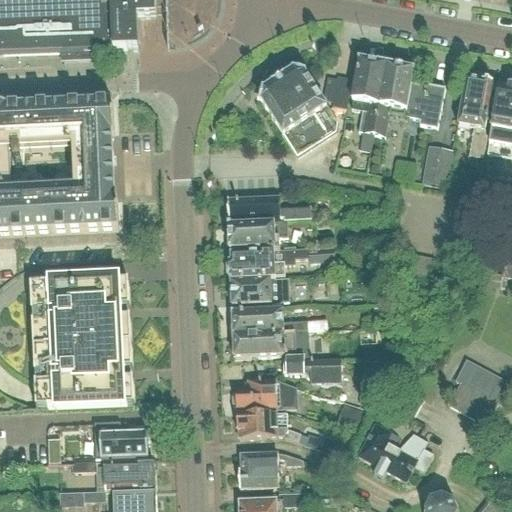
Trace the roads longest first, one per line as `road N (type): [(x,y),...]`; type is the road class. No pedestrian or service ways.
road 1 (tertiary): [(197,511),(182,161),(197,88)]
road 2 (tertiary): [(511,42),(324,7),(271,12)]
road 3 (tertiary): [(0,89),(175,82),(197,88)]
